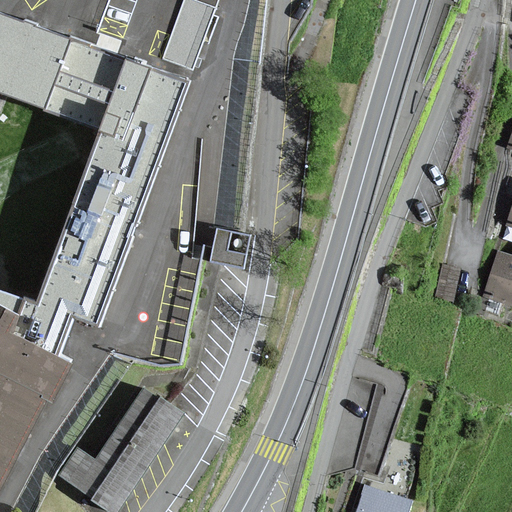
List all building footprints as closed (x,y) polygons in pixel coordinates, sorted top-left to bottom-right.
[(179,0),(169,56),(199,62),(211,0),(179,0)] [(0,491),(47,399),(53,402),(72,364),(56,356),(65,331),(71,316),(91,323),(183,82),(24,22),(0,13),(0,308),(32,319),(24,340),(11,333),(18,319),(0,309),(0,491)] [(205,256),(242,264),(250,232),(213,223),(205,256)] [(480,301),(511,310),(511,262),(493,256),(480,301)] [(108,508),(113,511),(116,511),(163,443),(182,415),(145,389),(96,462),(78,451),(61,477),(108,508)] [(403,511),(407,504),(365,490),(357,511),(403,511)]
